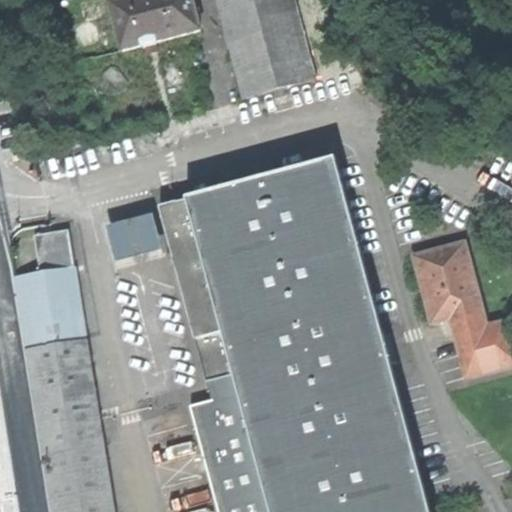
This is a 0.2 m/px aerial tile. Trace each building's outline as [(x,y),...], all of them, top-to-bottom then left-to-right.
[(157,43),(200,31),(192,0),(120,0),(111,3),(124,51),(144,46),(145,48),(158,45),(157,43)] [(294,0),(217,0),(244,97),(316,78),(294,0)] [(428,511),(331,164),(332,164),(332,161),(155,210),(156,212),(158,212),(212,404),(191,410),(218,511),(428,511)] [(465,242),(416,256),(434,323),(453,318),(468,376),(511,364),(511,337),(508,321),(487,326),(465,242)] [(13,276),(51,511),(115,511),(79,301),(74,267),(13,276)]
